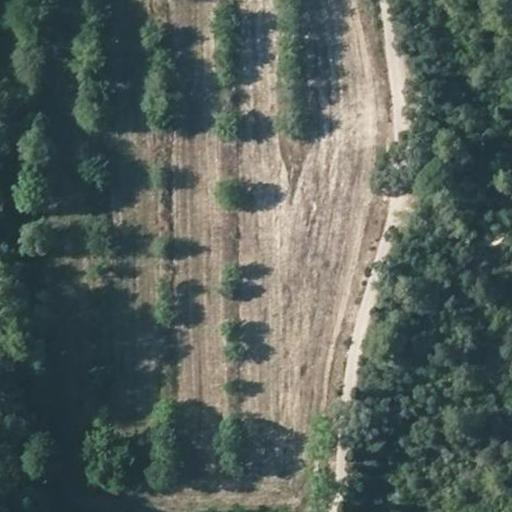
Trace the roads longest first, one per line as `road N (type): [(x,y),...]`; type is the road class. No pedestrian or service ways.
road 1 (track): [(338,511),(355,352),(408,158),(385,0)]
road 2 (track): [(395,207),(443,236),(484,244),(511,234)]
